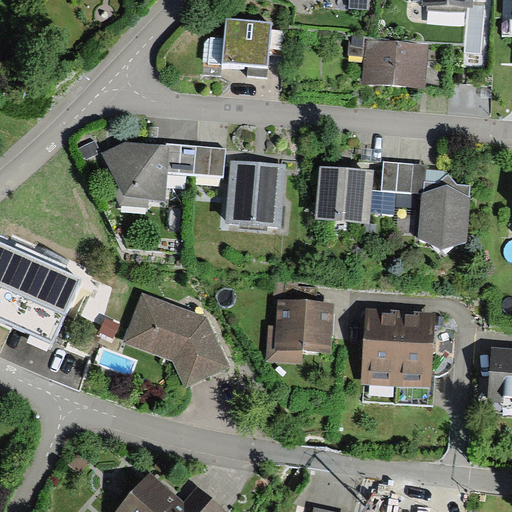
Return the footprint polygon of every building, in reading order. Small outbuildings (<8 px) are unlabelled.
[(348,0),(348,7),(369,9),(369,0),(348,0)] [(267,80),(271,25),(227,22),(226,42),(211,41),(209,65),(222,66),(247,68),(246,78),(267,80)] [(427,61),(429,44),(369,39),(365,84),(445,90),(448,63),(427,61)] [(96,140),(78,149),(84,162),(98,155),(96,150),(100,148),(96,140)] [(223,178),(226,149),(167,143),(167,146),(125,143),(102,154),(119,187),(114,190),(122,206),(149,207),(150,200),(166,201),(168,173),(223,178)] [(399,163),(384,161),(381,190),(397,192),(399,163)] [(425,165),(399,163),(397,192),(423,193),(424,171),(425,165)] [(373,171),(322,167),(318,218),(369,222),(370,214),(372,189),(373,171)] [(281,222),(283,170),(234,168),(232,220),(281,222)] [(423,193),(420,238),(446,249),(467,240),(470,186),(457,184),(448,172),(424,171),(423,193)] [(381,190),(372,189),(370,214),(394,216),(397,192),(381,190)] [(13,249),(0,242),(0,318),(40,336),(53,342),(81,279),(62,271),(65,266),(17,243),(13,249)] [(207,317),(142,294),(124,342),(174,360),(185,385),(229,365),(207,317)] [(301,363),(302,350),(331,351),(334,303),(278,299),(276,326),(268,325),(266,361),(301,363)] [(397,386),(402,311),(366,309),(362,384),(397,386)] [(435,313),(402,311),(397,386),(431,388),(435,313)] [(120,324),(106,318),(99,332),(113,338),(120,324)] [(511,350),(492,349),(489,401),(511,402),(511,350)] [(150,474),(117,511),(226,511),(198,488),(185,504),(150,474)]
